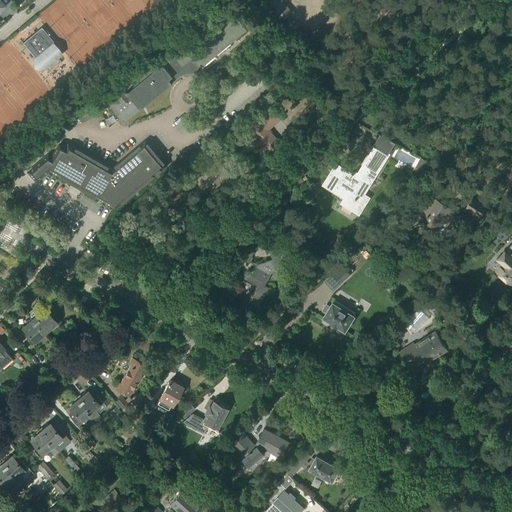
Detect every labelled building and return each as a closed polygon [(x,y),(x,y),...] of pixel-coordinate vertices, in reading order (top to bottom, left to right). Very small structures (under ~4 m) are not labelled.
[(261,0),(280,23),(292,13),(281,0),(261,0)] [(246,31),(247,30),(237,18),(232,11),(174,58),(167,50),(160,55),(161,56),(158,59),(179,76),(181,75),(184,73),(186,75),(189,74),(190,72),(194,73),(196,73),(196,74),(197,74),(197,73),(197,72),(197,71),(198,70),(198,69),(199,68),(200,67),(201,68),(202,68),(201,67),(215,56),(215,57),(217,55),(217,54),(230,43),(231,44),(233,42),(232,41),(246,30),(246,31)] [(41,27),(22,43),(35,58),(34,59),(34,60),(42,70),(43,69),(60,55),(61,54),(53,45),(55,43),(41,27)] [(179,76),(158,59),(153,63),(152,62),(122,87),(125,91),(108,104),(123,123),(140,110),(172,84),(171,83),(173,80),(175,79),(177,77),(179,76)] [(269,153),(280,142),(269,129),(280,119),(270,107),(246,128),(269,153)] [(363,195),(389,154),(388,154),(395,143),(380,135),(355,175),(352,173),(351,174),(339,167),(333,176),(330,174),(323,185),(345,199),(342,203),(359,214),(369,198),(363,195)] [(56,157),(52,154),(32,170),(40,180),(51,172),(76,186),(119,210),(169,171),(150,146),(116,172),(73,145),(71,148),(64,144),(56,157)] [(215,157),(192,177),(208,196),(232,176),(215,157)] [(422,172),(428,162),(421,158),(415,168),(422,172)] [(440,180),(443,173),(438,170),(434,177),(440,180)] [(448,209),(437,201),(440,196),(434,192),(426,205),(432,209),(424,220),(425,221),(425,220),(437,227),(437,228),(435,232),(444,237),(448,230),(445,227),(458,207),(452,203),(448,209)] [(480,218),(487,207),(472,198),(465,209),(480,218)] [(145,246),(148,240),(141,236),(138,242),(145,246)] [(291,265),(282,240),(267,245),(272,260),(258,265),(253,262),(249,270),(248,270),(246,272),(248,273),(245,278),(246,279),(247,278),(251,279),(259,283),(252,296),(262,301),(269,288),(264,286),(271,272),(291,265)] [(499,266),(498,267),(498,269),(496,271),(497,272),(497,273),(502,278),(504,278),(511,284),(511,282),(511,245),(505,252),(505,251),(504,252),(503,253),(500,257),(499,257),(498,258),(498,259),(503,263),(501,265),(499,265),(499,266)] [(248,261),(255,250),(248,246),(245,252),(241,250),(239,253),(237,252),(231,263),(237,267),(242,258),(248,261)] [(163,257),(166,252),(160,248),(157,253),(163,257)] [(342,265),(333,274),(340,282),(350,273),(342,265)] [(234,288),(235,289),(238,284),(229,279),(222,292),(229,296),(234,288)] [(24,286),(19,281),(9,291),(15,296),(25,287),(24,286)] [(7,301),(12,297),(8,292),(3,296),(7,301)] [(44,333),(50,328),(56,323),(38,302),(32,307),(33,308),(27,314),(30,317),(44,333)] [(330,307),(327,305),(323,311),(327,313),(324,318),(345,331),(355,316),(333,303),(330,307)] [(34,342),(44,333),(30,317),(26,321),(28,323),(22,328),(23,329),(20,331),(25,337),(28,334),(34,342)] [(433,359),(447,349),(435,331),(414,345),(416,347),(411,350),(408,346),(400,352),(408,363),(415,358),(418,363),(431,355),(433,359)] [(0,367),(1,368),(12,358),(2,347),(3,347),(0,343),(0,367)] [(147,376),(151,370),(145,367),(146,365),(132,357),(128,364),(130,365),(120,383),(118,382),(115,389),(127,396),(130,389),(132,390),(142,373),(147,376)] [(181,384),(173,379),(172,382),(170,381),(160,398),(161,398),(158,404),(168,410),(171,404),(172,405),(182,387),(179,386),(181,384)] [(93,398),(88,391),(78,400),(96,420),(100,416),(94,409),(103,402),(97,395),(93,398)] [(144,406),(152,398),(146,392),(138,400),(144,406)] [(124,411),(129,406),(121,396),(115,401),(124,411)] [(96,420),(78,400),(65,411),(77,424),(85,417),(91,424),(96,420)] [(227,409),(216,403),(214,402),(211,407),(209,406),(205,413),(207,414),(204,419),(192,413),(182,421),(186,425),(186,426),(187,426),(189,427),(191,427),(203,434),(207,427),(214,430),(216,427),(217,428),(223,415),(225,415),(227,412),(226,410),(227,409)] [(177,424),(195,409),(190,404),(186,407),(180,413),(172,419),(177,424)] [(186,407),(183,404),(177,409),(180,413),(186,407)] [(118,421),(124,416),(116,406),(110,411),(118,421)] [(44,429),(40,432),(58,452),(71,442),(59,427),(55,430),(50,424),(49,424),(47,424),(44,427),(44,429)] [(135,438),(140,434),(136,429),(131,433),(135,438)] [(284,454),(290,443),(264,429),(256,444),(255,445),(244,433),(231,444),(243,458),(242,459),(249,467),(264,454),(264,453),(266,449),(279,456),(281,453),(284,454)] [(89,450),(96,444),(84,431),(79,435),(82,439),(81,441),(89,450)] [(39,457),(47,449),(53,457),(58,452),(40,432),(36,435),(35,435),(31,438),(31,439),(31,440),(36,447),(33,450),(39,457)] [(83,456),(89,451),(80,441),(74,446),(83,456)] [(292,473),(309,455),(304,450),(287,469),(292,473)] [(75,473),(80,469),(68,455),(64,459),(75,473)] [(338,468),(315,455),(308,468),(316,473),(315,475),(322,478),(323,477),(331,481),(338,468)] [(6,461),(2,464),(20,485),(24,481),(18,474),(27,467),(21,459),(17,462),(12,456),(11,456),(9,456),(6,459),(6,461)] [(47,479),(54,473),(43,460),(36,466),(47,479)] [(16,488),(20,485),(2,464),(0,465),(0,487),(1,489),(9,481),(16,489),(16,488)] [(133,492),(147,480),(140,472),(127,484),(133,492)] [(284,487),(287,483),(289,485),(294,480),(285,472),(277,481),(284,487)] [(61,495),(67,490),(59,479),(52,485),(61,495)] [(31,497),(35,494),(30,488),(26,491),(31,497)] [(111,511),(123,500),(114,489),(101,499),(111,511)] [(196,511),(201,508),(182,490),(169,504),(170,504),(171,503),(176,507),(174,509),(177,511),(196,511)] [(26,491),(21,495),(25,501),(31,497),(26,491)] [(285,511),(300,511),(304,508),(285,491),(266,511),(267,511),(283,511),(284,511),(285,511)] [(144,511),(163,511),(153,502),(144,511)]
